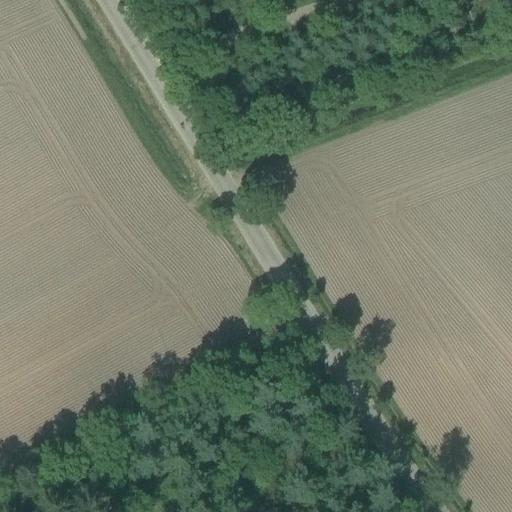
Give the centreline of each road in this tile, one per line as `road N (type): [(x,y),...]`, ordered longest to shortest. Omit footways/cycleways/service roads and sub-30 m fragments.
road 1 (unclassified): [(438,511),(408,475),(123,0)]
road 2 (track): [(383,0),(167,71)]
